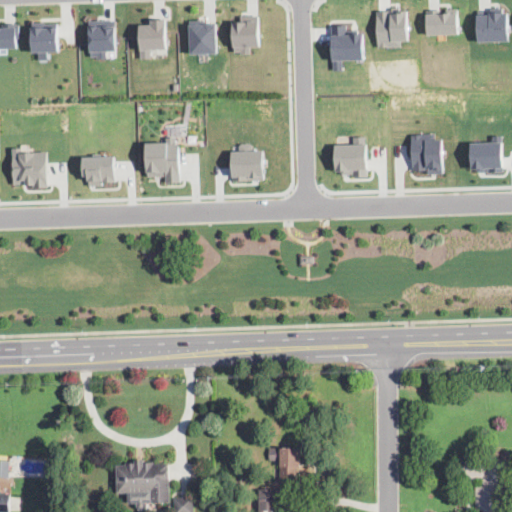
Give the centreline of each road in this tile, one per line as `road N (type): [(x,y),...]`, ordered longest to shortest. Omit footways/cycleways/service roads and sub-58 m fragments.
road 1 (residential): [(0,216),(511,201)]
road 2 (primary): [(511,339),(116,354)]
road 3 (residential): [(301,0),(307,207)]
road 4 (residential): [(390,511),(389,344)]
